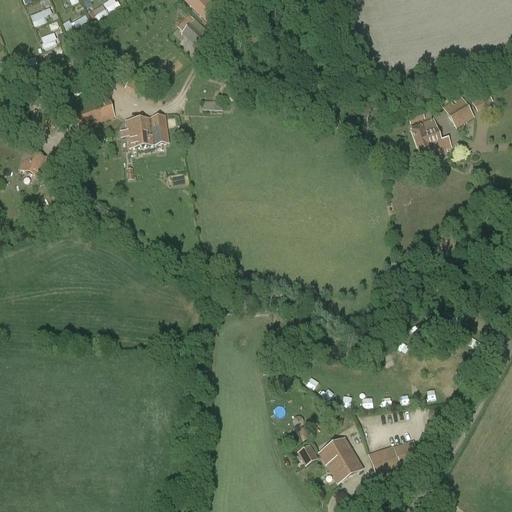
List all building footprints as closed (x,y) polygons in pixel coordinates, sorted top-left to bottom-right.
[(43,9),(50,6),(47,0),(45,0),(41,2),(43,9)] [(88,0),(86,0),(83,2),(87,11),(93,8),(88,0)] [(106,11),(117,7),(114,0),(102,0),(106,11)] [(219,13),(205,0),(181,0),(182,0),(206,25),(219,13)] [(102,6),(90,14),(96,23),(108,15),(102,6)] [(35,29),(48,23),(45,19),(52,16),(49,9),(29,18),(35,29)] [(63,27),(69,38),(76,34),(74,31),(89,24),(85,16),(63,27)] [(177,29),(182,34),(181,35),(198,52),(212,37),(195,21),(194,22),(188,16),(177,29)] [(100,33),(87,42),(94,50),(106,40),(100,33)] [(54,35),(40,38),(43,50),(57,47),(54,35)] [(35,58),(16,65),(18,72),(37,65),(35,58)] [(107,93),(100,96),(102,103),(73,112),(79,131),(115,119),(107,93)] [(471,103),(475,111),(477,113),(492,104),(486,94),(471,103)] [(444,111),(455,131),(474,119),(462,101),(444,111)] [(203,103),(203,113),(222,113),(222,104),(203,103)] [(40,110),(42,130),(56,128),(53,108),(40,110)] [(422,113),(407,119),(410,126),(425,121),(422,113)] [(164,118),(151,120),(152,129),(154,129),(156,147),(168,145),(164,118)] [(151,120),(134,122),(136,133),(138,132),(138,135),(146,134),(148,148),(156,147),(154,129),(152,129),(151,120)] [(415,161),(417,167),(433,162),(431,156),(451,149),(448,141),(441,143),(433,121),(420,126),(420,127),(411,131),(420,159),(415,161)] [(136,133),(134,122),(126,124),(130,151),(148,148),(146,134),(138,135),(138,132),(136,133)] [(21,171),(39,178),(45,159),(28,152),(21,171)] [(313,360),(306,353),(301,359),(309,365),(313,360)] [(306,468),(317,461),(321,459),(326,467),(337,486),(344,482),(362,472),(344,441),(319,456),(315,458),(311,452),(309,448),(298,455),(306,468)] [(393,449),(368,457),(378,485),(403,476),(401,470),(420,464),(413,443),(393,449)]
